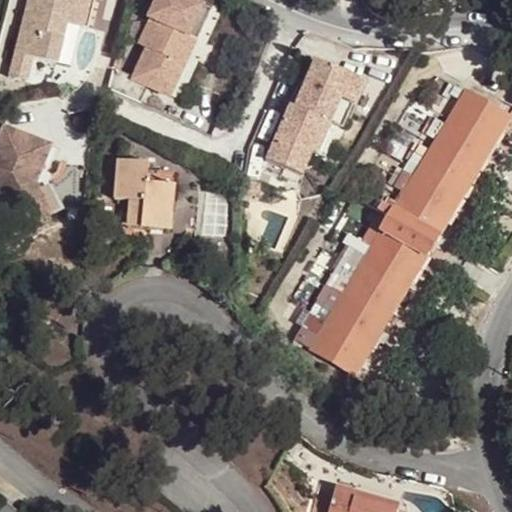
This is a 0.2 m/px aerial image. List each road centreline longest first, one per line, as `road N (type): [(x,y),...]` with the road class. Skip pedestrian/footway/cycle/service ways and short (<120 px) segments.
road 1 (residential): [(485,473),(382,458),(303,419),(176,291),(138,285),(107,306),(99,346),(117,382),(253,511)]
road 2 (residential): [(297,9),(230,151),(99,101),(66,103)]
road 3 (residential): [(344,27),(370,39),(491,25),(511,34)]
road 4 (residential): [(485,473),(476,391),(511,311)]
